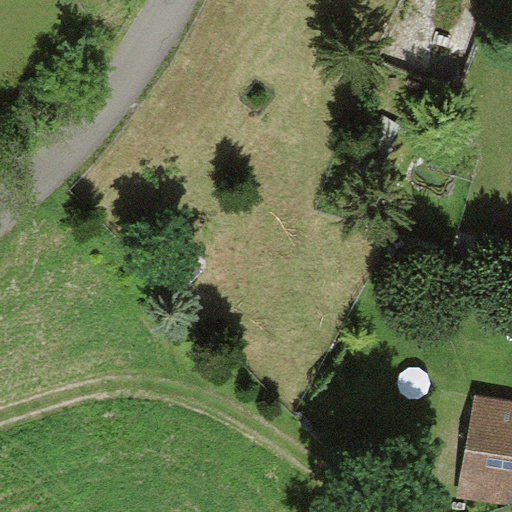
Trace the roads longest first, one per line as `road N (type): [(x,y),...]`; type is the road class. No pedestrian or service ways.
road 1 (track): [(0,414),(132,382),(190,389),(362,511)]
road 2 (unclassified): [(172,0),(87,124),(0,211)]
